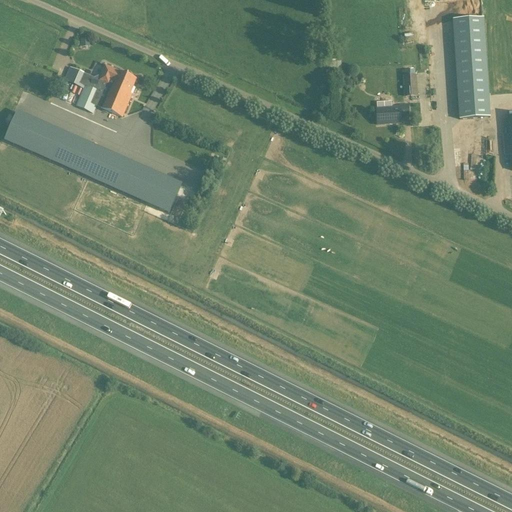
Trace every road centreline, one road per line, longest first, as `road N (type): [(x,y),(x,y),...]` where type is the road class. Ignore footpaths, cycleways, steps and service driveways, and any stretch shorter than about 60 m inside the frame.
road 1 (motorway): [(511,503),(0,247)]
road 2 (motorway): [(0,273),(476,511)]
road 3 (unclassified): [(511,216),(35,0)]
